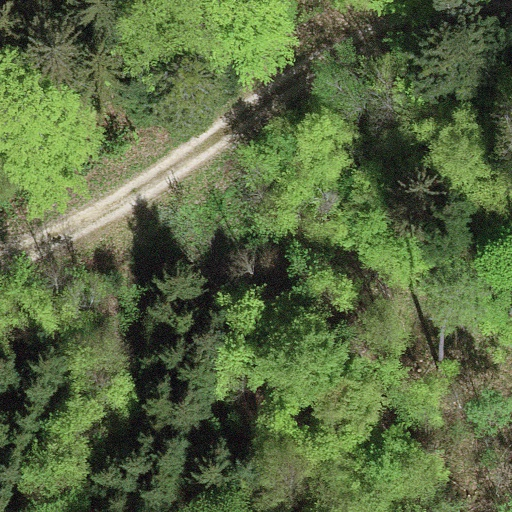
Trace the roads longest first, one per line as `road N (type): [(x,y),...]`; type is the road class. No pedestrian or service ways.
road 1 (track): [(511,6),(437,11),(387,25),(326,59),(174,172),(0,251)]
road 2 (track): [(174,172),(280,238),(511,360)]
